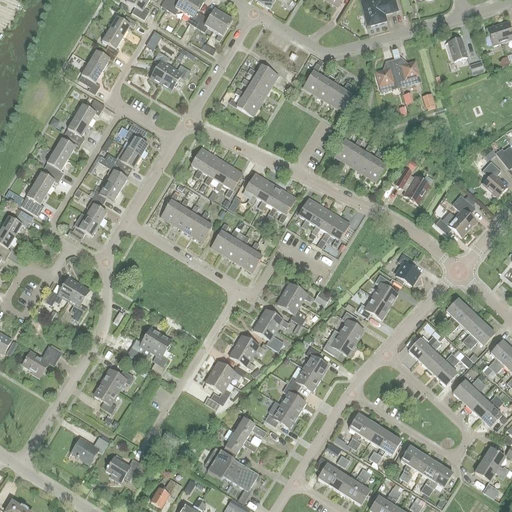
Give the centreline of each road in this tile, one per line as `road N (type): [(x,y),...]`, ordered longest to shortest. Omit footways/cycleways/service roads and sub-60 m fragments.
road 1 (residential): [(458,271),(379,212),(188,123)]
road 2 (residential): [(348,394),(447,457),(458,456),(465,431),(385,354)]
road 3 (residential): [(179,388),(239,293),(127,223)]
road 4 (residential): [(19,469),(103,332),(106,263)]
road 5 (residential): [(253,13),(327,54),(464,17)]
road 6 (residential): [(70,246),(50,229),(122,110)]
road 7 (residential): [(188,123),(253,13)]
road 8 (residential): [(48,278),(23,321),(1,308),(27,266)]
